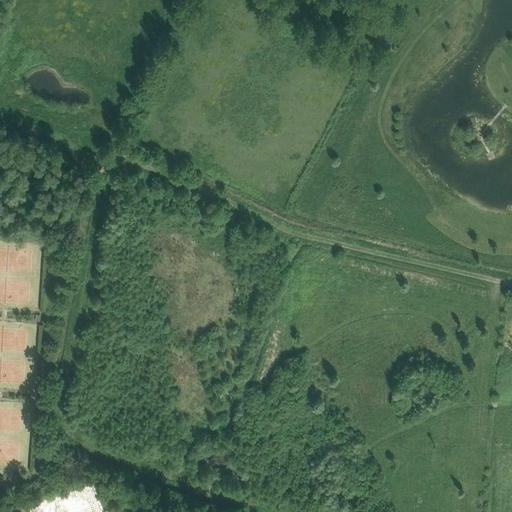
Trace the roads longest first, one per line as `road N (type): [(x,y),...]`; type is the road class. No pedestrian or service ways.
road 1 (track): [(128,153),(315,238),(511,284)]
road 2 (track): [(197,0),(128,153)]
